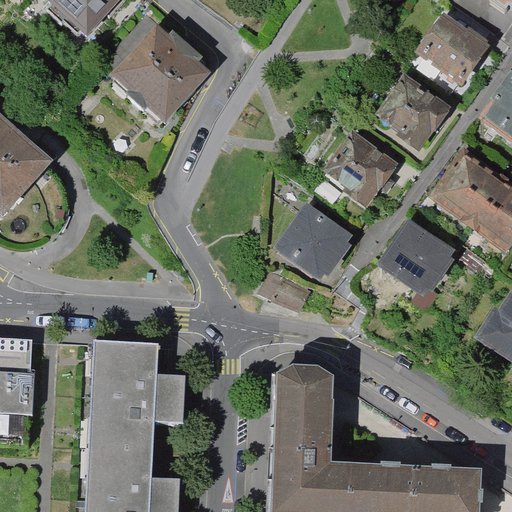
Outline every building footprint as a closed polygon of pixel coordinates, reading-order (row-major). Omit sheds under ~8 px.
[(89,39),(123,0),(46,0),(46,1),(89,39)] [(511,0),(485,0),(510,17),(511,14),(511,0)] [(417,53),(464,87),(493,48),(446,14),(417,53)] [(108,76),(163,125),(210,73),(155,23),(108,76)] [(422,152),(454,111),(407,75),(375,117),(422,152)] [(511,76),(482,120),(511,141),(511,76)] [(42,172),(49,164),(0,119),(0,211),(3,215),(42,172)] [(353,132),(322,173),(368,209),(400,168),(353,132)] [(511,185),(464,151),(429,199),(509,256),(511,252),(511,185)] [(3,215),(0,217),(0,251),(10,255),(33,254),(48,247),(60,231),(63,212),(60,195),(50,182),(42,172),(3,215)] [(306,205),(272,253),(320,286),(325,279),(329,281),(357,241),(306,205)] [(410,222),(378,269),(424,301),(429,293),(434,297),(456,265),(452,260),(457,253),(410,222)] [(273,274),(263,295),(301,315),(311,293),(273,274)] [(496,311),(476,341),(511,364),(511,298),(502,315),(496,311)] [(177,511),(179,482),(153,480),(156,427),(181,428),(184,381),(156,380),(158,344),(91,341),(86,453),(82,511),(177,511)] [(0,416),(37,419),(39,378),(35,378),(37,344),(0,342),(0,416)] [(273,380),(270,452),(332,454),(334,385),(317,372),(292,370),(273,380)] [(0,447),(0,511),(82,511),(86,453),(0,447)] [(328,511),(332,454),(270,452),(267,511),(328,511)] [(402,511),(404,471),(331,468),(328,511),(402,511)] [(485,511),(487,474),(404,471),(402,511),(485,511)]
